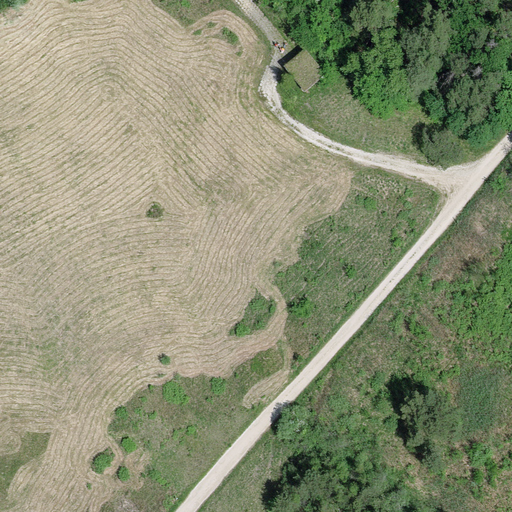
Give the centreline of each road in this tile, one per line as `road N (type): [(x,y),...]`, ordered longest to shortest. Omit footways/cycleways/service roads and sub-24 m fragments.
road 1 (track): [(511,142),(187,511)]
road 2 (track): [(491,167),(423,171),(308,136),(273,104),(268,85),(284,51),(240,0)]
